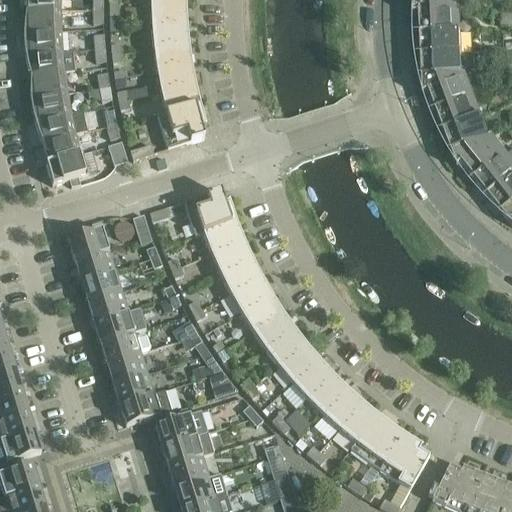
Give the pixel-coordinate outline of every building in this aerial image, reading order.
[(26,0),(26,13),(26,14),(60,14),(60,0),(26,0)] [(92,0),(93,14),(103,14),(102,0),(92,0)] [(150,0),(150,9),(185,8),(185,0),(150,0)] [(418,0),(418,1),(456,12),(459,0),(418,0)] [(109,1),(109,10),(119,10),(118,1),(109,1)] [(419,17),(420,38),(460,36),(459,13),(456,12),(418,1),(413,18),(414,19),(415,17),(419,17)] [(150,9),(151,31),(186,29),(185,8),(150,9)] [(119,10),(109,10),(109,19),(119,19),(119,10)] [(24,29),(24,36),(61,35),(60,14),(26,14),(26,13),(25,21),(24,29)] [(103,14),(93,14),(93,28),(103,27),(103,14)] [(501,28),(511,28),(511,16),(502,16),(501,28)] [(151,31),(153,53),(188,49),(186,29),(151,31)] [(24,51),(25,59),(62,56),(61,35),(24,36),(24,44),(24,51)] [(420,38),(422,59),(461,58),(460,36),(420,38)] [(93,39),(95,53),(105,52),(103,38),(93,39)] [(110,49),(111,58),(121,57),(120,48),(110,49)] [(153,53),(156,74),(191,69),(188,49),(153,53)] [(105,52),(95,53),(96,66),(106,65),(105,52)] [(28,73),(30,80),(64,76),(62,56),(25,59),(26,66),(28,73)] [(461,58),(422,59),(423,81),(465,79),(474,77),(473,56),(461,58)] [(121,57),(111,58),(112,67),(122,66),(121,57)] [(156,74),(160,95),(195,89),(191,69),(156,74)] [(30,95),(30,103),(67,97),(64,76),(30,80),(30,88),(30,95)] [(97,78),(100,93),(110,91),(107,76),(97,78)] [(429,95),(436,115),(474,101),(465,79),(423,81),(424,99),(425,99),(425,97),(429,95)] [(124,81),(114,83),(115,91),(125,89),(124,81)] [(160,95),(165,116),(199,109),(195,89),(160,95)] [(110,91),(100,93),(102,105),(112,104),(110,91)] [(116,96),(118,105),(128,103),(126,94),(116,96)] [(33,117),(34,125),(71,118),(67,97),(30,103),(31,110),(33,117)] [(436,115),(444,134),(481,121),(474,101),(436,115)] [(128,103),(118,105),(120,114),(129,112),(128,103)] [(199,109),(165,116),(157,119),(163,140),(167,153),(204,142),(200,130),(205,129),(199,109)] [(104,117),(107,131),(117,128),(114,114),(104,117)] [(39,139),(42,146),(42,145),(75,138),(87,135),(83,116),(71,118),(34,125),(37,132),(39,139)] [(444,134),(452,155),(489,141),(481,121),(444,134)] [(117,128),(107,131),(110,144),(120,141),(117,128)] [(42,146),(48,166),(48,167),(80,159),(80,158),(75,138),(42,145),(42,146)] [(463,167),(475,183),(506,158),(492,140),(489,141),(452,155),(458,171),(459,171),(459,170),(463,167)] [(109,149),(115,170),(127,166),(121,146),(109,149)] [(130,155),(133,164),(153,158),(150,148),(130,155)] [(48,167),(48,166),(46,167),(52,189),(70,184),(72,191),(75,190),(80,189),(78,182),(88,179),(82,157),(80,158),(80,159),(48,167)] [(475,183),(489,200),(511,181),(511,165),(506,158),(475,183)] [(511,181),(489,200),(502,216),(511,208),(511,181)] [(195,241),(203,238),(236,225),(229,205),(224,207),(220,195),(184,206),(188,220),(195,241)] [(511,208),(502,216),(511,228),(511,208)] [(149,217),(152,226),(173,220),(170,211),(149,217)] [(132,222),(140,248),(151,245),(143,219),(132,222)] [(203,238),(211,258),(243,244),(236,225),(203,238)] [(67,243),(74,264),(108,253),(102,232),(67,243)] [(211,258),(220,278),(251,262),(243,244),(211,258)] [(146,254),(150,263),(158,260),(154,250),(146,254)] [(74,264),(80,285),(115,274),(108,253),(74,264)] [(158,260),(150,263),(154,273),(162,270),(158,260)] [(167,266),(171,274),(180,270),(176,262),(167,266)] [(220,278),(230,298),(260,281),(251,262),(220,278)] [(180,270),(171,274),(174,282),(183,278),(180,270)] [(80,285),(87,305),(121,295),(115,274),(80,285)] [(230,298),(240,317),(270,298),(260,281),(230,298)] [(163,293),(168,303),(176,299),(171,289),(163,293)] [(87,305),(93,326),(128,315),(121,295),(87,305)] [(240,317),(252,335),(281,316),(270,298),(240,317)] [(176,299),(168,303),(172,312),(180,308),(176,299)] [(168,303),(160,306),(165,316),(172,312),(168,303)] [(188,309),(192,317),(201,312),(197,304),(188,309)] [(100,347),(134,336),(146,332),(139,312),(128,315),(93,326),(100,347)] [(201,312),(192,317),(196,325),(205,320),(201,312)] [(252,335),(264,353),(293,332),(281,316),(252,335)] [(179,340),(181,344),(189,342),(196,337),(191,328),(184,333),(185,336),(179,340)] [(0,332),(0,355),(9,353),(2,332),(0,332)] [(264,353),(278,371),(305,348),(293,332),(264,353)] [(106,367),(141,357),(148,354),(150,350),(146,339),(143,337),(135,339),(134,336),(100,347),(106,367)] [(189,342),(181,344),(185,356),(194,351),(202,346),(196,337),(189,342)] [(212,350),(217,358),(225,352),(220,345),(212,350)] [(278,371),(292,387),(318,364),(305,348),(278,371)] [(225,352),(217,358),(222,365),(230,360),(225,352)] [(0,355),(0,377),(15,373),(9,353),(0,355)] [(106,367),(113,388),(147,377),(141,357),(106,367)] [(292,387),(307,404),(332,379),(318,364),(292,387)] [(196,385),(214,379),(221,374),(215,365),(208,371),(205,372),(204,368),(192,372),(196,385)] [(0,377),(0,400),(21,394),(15,373),(0,377)] [(221,374),(214,379),(220,388),(227,382),(221,374)] [(113,388),(119,408),(153,398),(147,377),(113,388)] [(307,404),(322,419),(346,393),(332,379),(307,404)] [(240,389),(246,396),(253,390),(248,383),(240,389)] [(253,390),(246,396),(251,403),(259,397),(253,390)] [(322,419),(338,434),(361,407),(346,393),(322,419)] [(0,423),(28,414),(21,394),(0,400),(0,423)] [(153,398),(119,408),(126,430),(172,416),(165,394),(153,398)] [(338,434),(355,447),(377,420),(361,407),(338,434)] [(242,415),(249,423),(250,423),(256,417),(249,409),(242,415)] [(284,412),(278,417),(279,418),(285,424),(291,418),(284,412)] [(285,424),(278,431),(284,438),(298,423),(296,421),(301,417),(296,413),(291,418),(285,424)] [(0,423),(0,445),(34,435),(28,414),(0,423)] [(250,423),(249,423),(257,431),(263,425),(256,417),(250,423)] [(155,429),(161,450),(196,440),(189,418),(155,429)] [(271,425),(278,431),(285,424),(278,418),(271,425)] [(350,454),(379,475),(403,438),(394,432),(377,420),(355,447),(350,454)] [(34,435),(0,445),(0,469),(41,457),(34,435)] [(168,471),(202,460),(214,457),(207,436),(196,440),(161,450),(168,471)] [(403,438),(379,475),(398,487),(410,494),(429,461),(418,454),(421,450),(403,438)] [(300,441),(295,447),(302,454),(307,448),(300,441)] [(264,453),(267,463),(276,460),(273,450),(264,453)] [(306,458),(313,464),(319,456),(312,450),(306,458)] [(319,456),(313,464),(319,469),(326,462),(319,456)] [(276,460),(267,463),(270,473),(273,480),(273,482),(287,478),(284,467),(281,459),(276,460)] [(168,471),(174,491),(209,481),(202,460),(168,471)] [(0,476),(0,486),(4,499),(38,489),(32,467),(0,476)] [(444,511),(446,511),(467,511),(481,479),(461,471),(459,476),(448,471),(431,505),(444,511)] [(174,491),(180,511),(227,498),(220,477),(209,481),(174,491)] [(277,494),(280,504),(289,501),(294,500),(289,486),(287,478),(273,482),(277,494)] [(504,511),(511,490),(492,484),(481,479),(467,511),(504,511)] [(347,490),(362,500),(367,492),(352,482),(347,490)] [(4,499),(7,511),(35,511),(45,509),(38,489),(4,499)] [(367,492),(362,500),(369,505),(375,497),(367,492)] [(180,511),(230,511),(227,498),(180,511)] [(289,501),(280,504),(282,511),(289,511),(292,511),(289,501)] [(379,511),(399,511),(400,511),(384,503),(379,511)]
